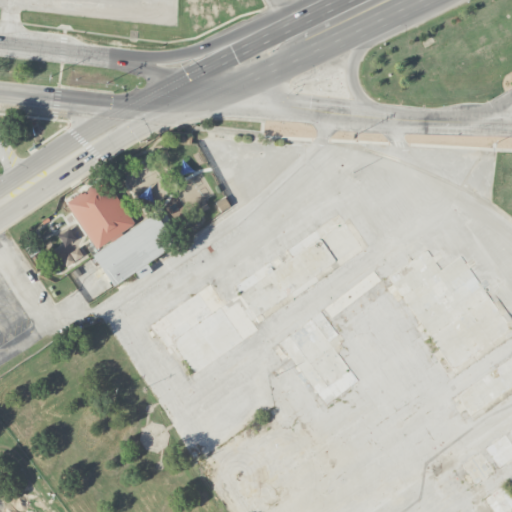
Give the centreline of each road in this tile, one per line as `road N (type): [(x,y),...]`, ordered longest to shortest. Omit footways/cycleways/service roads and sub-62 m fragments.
road 1 (residential): [(325,139),(243,215),(112,306),(203,440)]
road 2 (residential): [(175,399),(452,189)]
road 3 (secondary): [(175,110),(425,0)]
road 4 (residential): [(511,232),(441,183),(332,147),(324,137),(326,111)]
road 5 (secondary): [(230,86),(0,45)]
road 6 (secondary): [(338,0),(133,104)]
road 7 (secondary): [(0,219),(175,110)]
road 8 (residential): [(315,110),(511,121)]
road 9 (secondary): [(288,24),(171,57),(99,57)]
road 10 (secondary): [(0,92),(175,110)]
road 11 (secondary): [(133,104),(0,187)]
road 12 (residential): [(175,110),(315,110)]
road 13 (residential): [(395,117),(358,94),(351,72),(380,21)]
